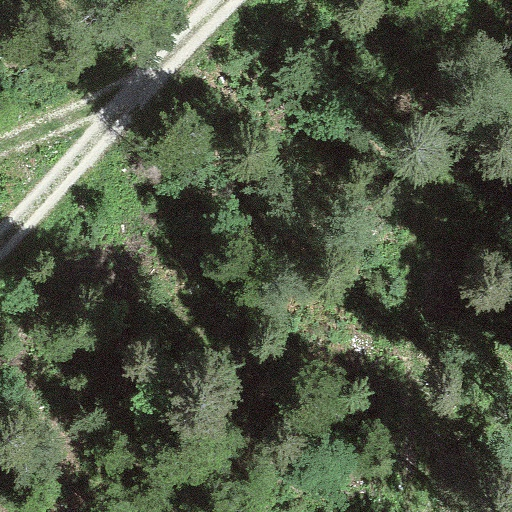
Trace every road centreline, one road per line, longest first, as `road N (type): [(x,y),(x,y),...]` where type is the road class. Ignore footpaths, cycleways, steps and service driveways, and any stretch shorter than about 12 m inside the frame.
road 1 (track): [(0,235),(138,98)]
road 2 (track): [(0,146),(138,98)]
road 3 (track): [(138,98),(235,0)]
